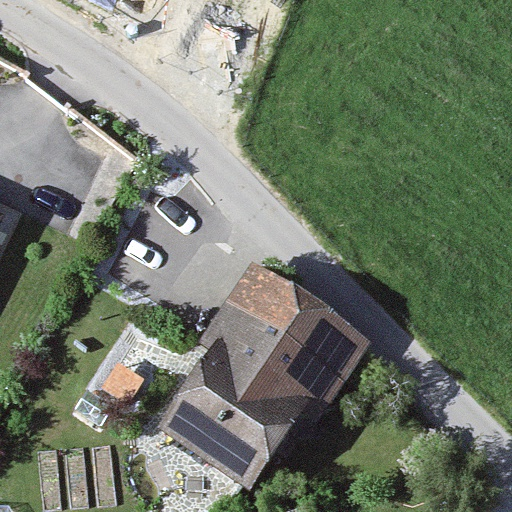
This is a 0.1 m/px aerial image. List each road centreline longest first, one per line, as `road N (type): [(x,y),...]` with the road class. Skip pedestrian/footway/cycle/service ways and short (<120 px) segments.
road 1 (tertiary): [(0,2),(167,115),(511,465)]
road 2 (track): [(273,0),(213,160)]
